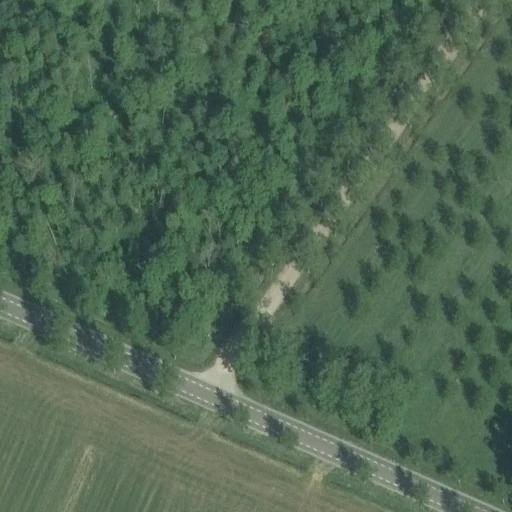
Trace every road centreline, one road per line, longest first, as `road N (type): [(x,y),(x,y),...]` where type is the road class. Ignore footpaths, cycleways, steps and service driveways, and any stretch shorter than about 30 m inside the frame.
road 1 (tertiary): [(473,511),(0,302)]
road 2 (track): [(479,0),(200,393)]
